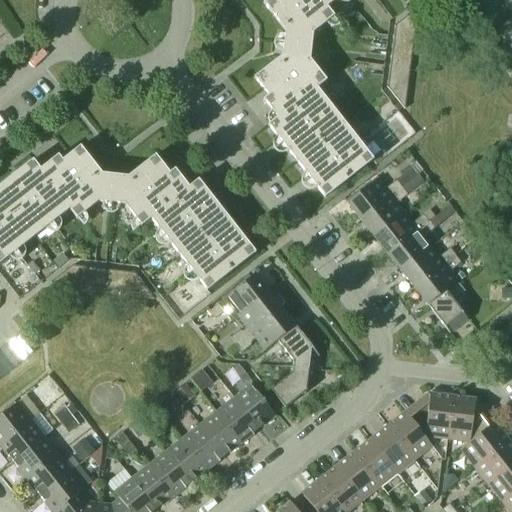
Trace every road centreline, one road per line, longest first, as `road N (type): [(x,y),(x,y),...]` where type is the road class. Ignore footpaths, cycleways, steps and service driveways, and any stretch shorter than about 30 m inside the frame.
road 1 (residential): [(379,367),(377,332),(158,59)]
road 2 (residential): [(222,511),(369,397),(379,367)]
road 3 (residential): [(511,418),(483,381),(379,367)]
